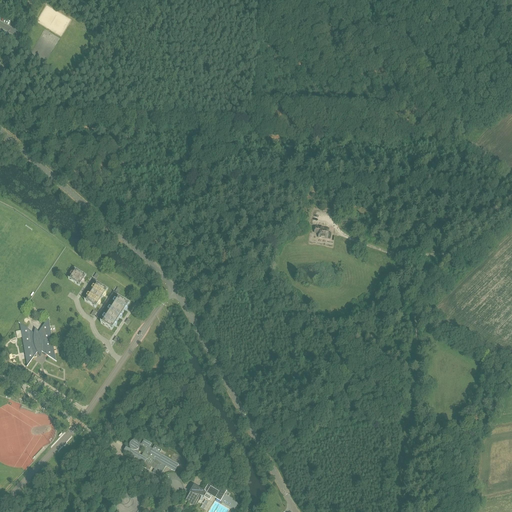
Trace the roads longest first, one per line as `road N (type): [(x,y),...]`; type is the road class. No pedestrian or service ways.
road 1 (track): [(239,488),(240,468),(208,427),(145,299),(0,202)]
road 2 (track): [(447,256),(415,316),(419,360),(404,428),(399,511)]
road 3 (tertiary): [(295,511),(173,286)]
road 4 (tertiary): [(173,286),(0,127)]
road 5 (track): [(440,139),(384,125),(248,117)]
road 6 (unclassified): [(78,424),(173,286)]
road 7 (track): [(151,114),(0,112)]
